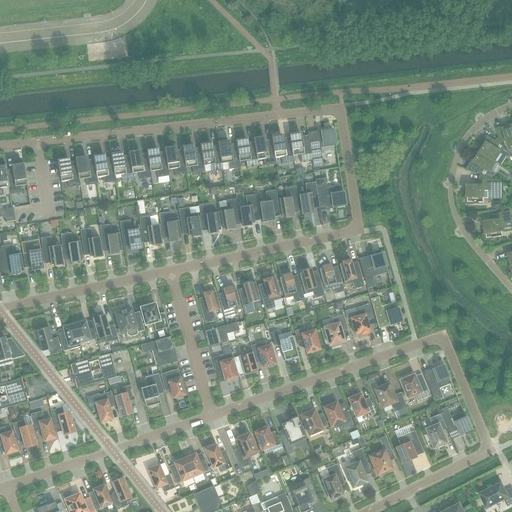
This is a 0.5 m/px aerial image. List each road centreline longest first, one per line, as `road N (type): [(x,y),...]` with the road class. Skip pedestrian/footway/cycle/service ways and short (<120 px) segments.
road 1 (residential): [(169,273),(357,229),(337,110),(0,145)]
road 2 (residential): [(371,511),(488,447),(441,337),(417,345)]
road 3 (residential): [(511,290),(467,241),(449,192),(458,148),(475,126),(511,106)]
road 4 (residential): [(211,415),(417,345)]
road 5 (residential): [(8,486),(211,415)]
road 6 (residential): [(0,309),(169,273)]
road 7 (residential): [(211,415),(169,273)]
